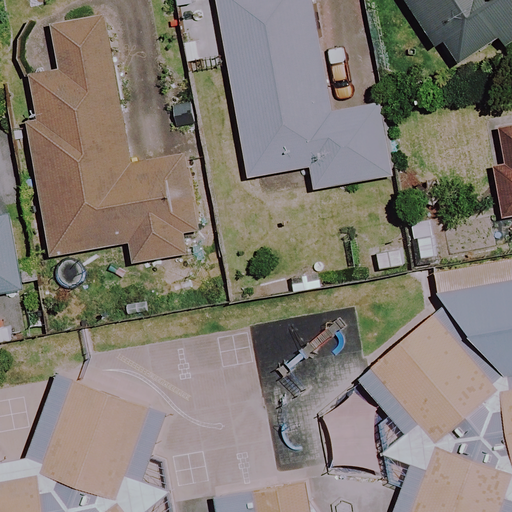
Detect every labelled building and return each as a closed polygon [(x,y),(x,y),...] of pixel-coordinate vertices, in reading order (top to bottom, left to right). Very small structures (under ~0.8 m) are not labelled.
[(330,111),(309,0),(213,0),(248,179),(312,166),(317,190),(391,175),(377,102),(330,111)] [(511,41),(511,0),(408,0),(434,41),(440,38),(458,67),(504,38),(508,44),(511,41)] [(131,166),(104,17),(24,31),(39,111),(26,114),(51,257),(130,243),(134,264),(188,254),(184,232),(197,229),(184,156),(131,166)] [(511,131),(494,135),(511,218),(511,131)] [(0,293),(23,289),(10,215),(0,216),(0,293)] [(503,385),(446,319),(388,368),(446,435),(503,385)] [(157,399),(86,374),(52,468),(123,493),(157,399)] [(55,511),(51,478),(0,484),(0,511),(55,511)] [(320,511),(316,480),(227,494),(229,511),(320,511)]
